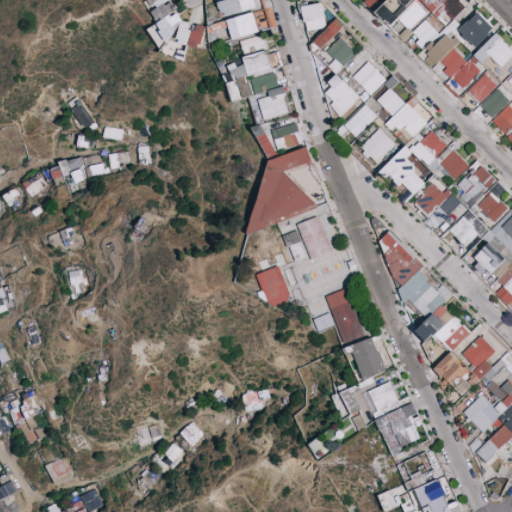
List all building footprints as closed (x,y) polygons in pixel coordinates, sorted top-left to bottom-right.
[(150,0),(155,9),(152,11),(157,21),(174,11),(168,1),(170,0),(150,0)] [(219,0),(222,14),(259,8),(257,0),(219,0)] [(365,0),(475,107),(497,85),(484,72),(470,87),(466,83),(491,57),(501,67),(511,55),(511,49),(495,33),(463,66),(456,40),(480,42),(494,28),(477,11),(458,31),(460,0),(365,0)] [(303,5),(305,30),(326,28),(324,3),(303,5)] [(233,39),(259,31),(253,11),(227,20),(233,39)] [(188,44),(191,22),(180,20),(180,18),(159,15),(157,27),(152,27),(150,40),(174,43),(174,42),(188,44)] [(318,53),(345,25),(336,17),(310,44),(318,53)] [(210,42),(231,39),(227,21),(207,25),(210,42)] [(189,45),(201,48),(205,27),(193,24),(189,45)] [(291,113),(284,86),(267,90),(266,85),(277,82),(274,68),(281,66),(278,51),(268,54),(263,35),(240,40),(245,62),(230,66),(234,81),(228,82),(233,101),(250,97),(256,122),(291,113)] [(356,53),(339,37),(326,51),(335,59),(328,65),(337,74),(356,53)] [(386,80),(368,61),(352,76),(371,95),(386,80)] [(332,86),(325,93),(333,101),(330,105),(341,116),(360,98),(337,73),(328,82),(332,86)] [(389,88),(377,100),(392,115),(405,102),(391,89),(399,81),(393,75),(384,84),(389,88)] [(392,89),(400,97),(407,90),(399,82),(392,89)] [(84,128),(93,122),(82,103),(73,108),(84,128)]
